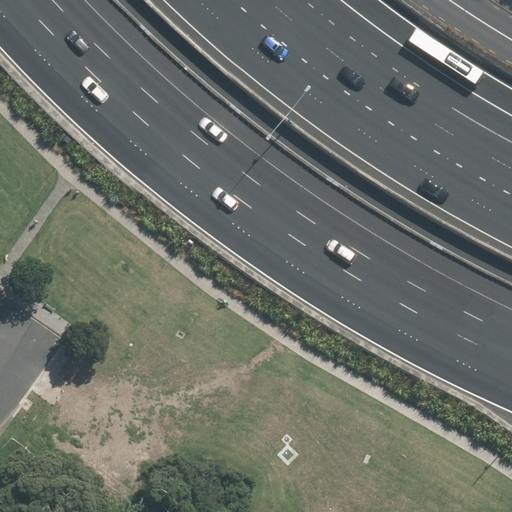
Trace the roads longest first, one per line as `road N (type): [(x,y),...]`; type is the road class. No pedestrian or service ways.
road 1 (motorway): [(511,336),(304,219),(191,130),(52,0)]
road 2 (motorway): [(237,0),(327,77),(511,191)]
